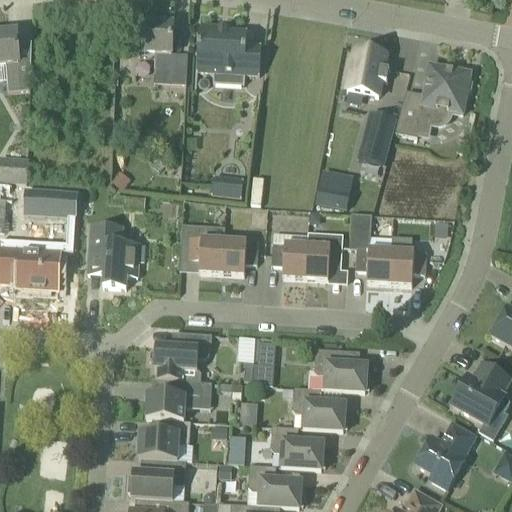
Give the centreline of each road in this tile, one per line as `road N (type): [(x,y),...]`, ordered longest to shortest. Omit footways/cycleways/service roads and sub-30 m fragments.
road 1 (residential): [(114,349),(122,336),(167,318),(446,334)]
road 2 (residential): [(446,334),(490,245),(511,119)]
road 3 (residential): [(511,37),(311,0)]
road 4 (residential): [(346,511),(446,334)]
road 5 (residential): [(99,511),(114,349)]
